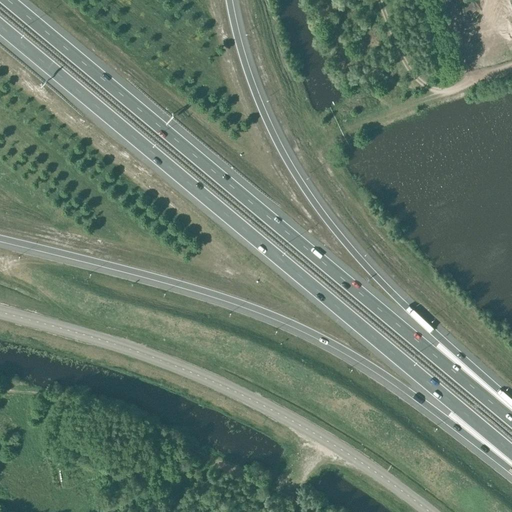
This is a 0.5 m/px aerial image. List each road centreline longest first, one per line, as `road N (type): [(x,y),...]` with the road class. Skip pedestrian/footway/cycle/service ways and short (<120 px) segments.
road 1 (motorway): [(0,28),(511,455)]
road 2 (motorway): [(511,420),(7,0)]
road 3 (motorway): [(0,238),(206,292),(297,326),(381,373),(511,472)]
road 4 (motorway): [(511,409),(349,247),(295,174),(248,75),(229,0)]
road 5 (secondary): [(428,511),(315,434),(222,385),(0,312)]
road 6 (track): [(475,82),(439,92),(419,80),(377,0)]
